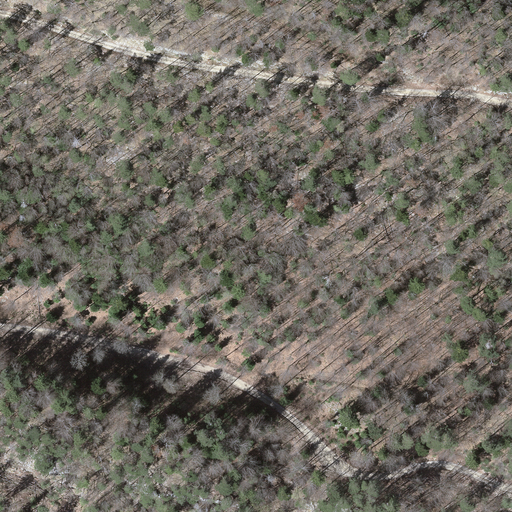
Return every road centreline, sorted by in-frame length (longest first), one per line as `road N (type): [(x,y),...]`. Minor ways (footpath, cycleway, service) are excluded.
road 1 (track): [(511,489),(451,465),(370,475),(346,470),(277,406),(233,381),(92,339),(0,326)]
road 2 (track): [(0,14),(278,84),(511,104)]
road 3 (track): [(426,96),(323,45),(193,0)]
